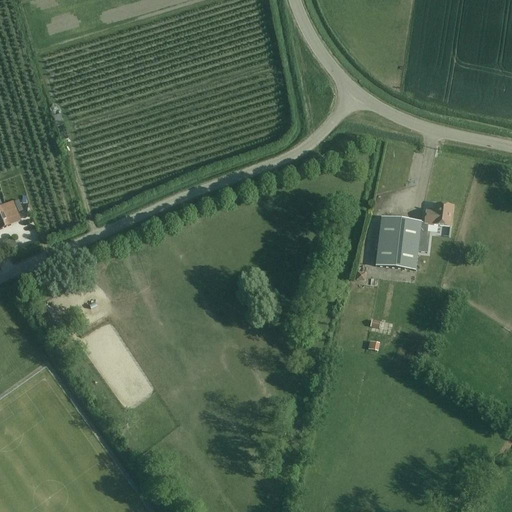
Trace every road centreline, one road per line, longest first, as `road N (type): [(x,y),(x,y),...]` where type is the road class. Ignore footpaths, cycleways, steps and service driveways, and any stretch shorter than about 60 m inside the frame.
road 1 (unclassified): [(0,280),(289,157),(331,124),(352,94)]
road 2 (unclassified): [(511,147),(434,131),(352,94)]
